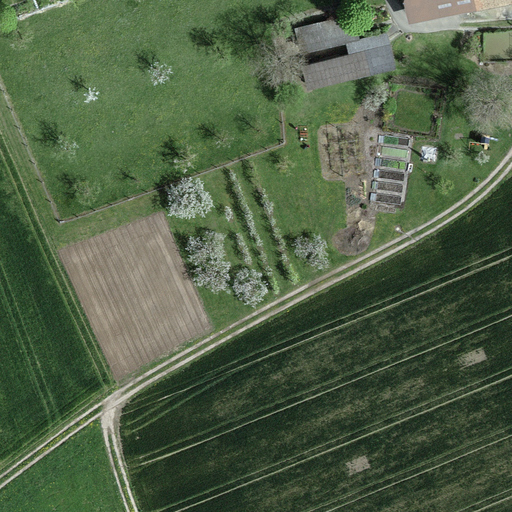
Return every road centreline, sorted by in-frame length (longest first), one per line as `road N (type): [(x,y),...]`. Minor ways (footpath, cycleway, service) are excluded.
road 1 (track): [(511,152),(472,197),(117,396)]
road 2 (track): [(0,479),(117,396),(105,425),(133,511)]
